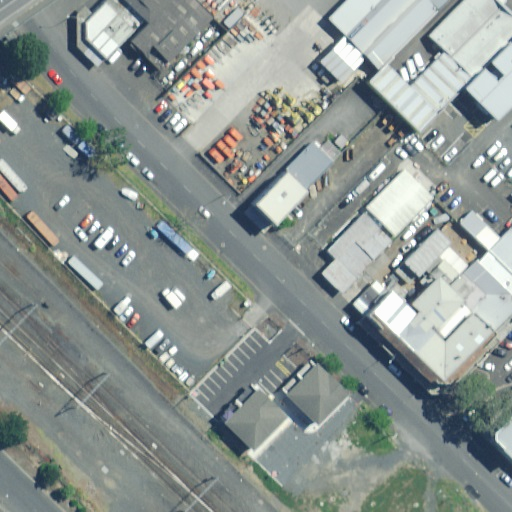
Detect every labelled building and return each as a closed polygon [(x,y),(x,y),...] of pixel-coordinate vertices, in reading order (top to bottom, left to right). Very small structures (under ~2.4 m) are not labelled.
[(103,0),(103,1),(130,30),(163,0),(103,0)] [(207,21),(187,0),(163,0),(130,30),(121,39),(151,72),(207,21)] [(258,0),(218,0),(207,12),(228,32),(258,0)] [(379,65),(441,0),(339,0),(326,14),(344,31),(319,57),(342,78),(366,53),(379,65)] [(511,29),(484,0),(460,0),(422,37),(440,56),(462,80),(511,32),(511,29)] [(130,30),(103,1),(73,28),(73,37),(96,62),(121,39),(130,30)] [(511,97),(511,32),(462,80),(452,89),(485,124),(511,97)] [(452,89),(462,80),(440,56),(402,91),(424,115),(452,89)] [(405,133),(424,115),(402,91),(375,63),(356,81),(405,133)] [(236,207),(258,231),(337,157),(314,134),(236,207)] [(449,207),(460,218),(467,211),(455,200),(449,207)] [(328,260),(347,279),(384,241),(355,213),(318,250),(328,260)] [(511,238),(505,232),(492,239),(467,215),(455,227),(470,242),(511,283),(511,238)] [(407,280),(420,267),(431,277),(400,310),(380,290),(379,295),(354,320),(427,390),(511,305),(469,264),(453,280),(430,257),(440,247),(426,232),(392,266),(407,280)] [(511,305),(511,303),(511,283),(470,242),(458,254),(469,264),(511,305)] [(333,293),(347,279),(328,260),(313,274),(333,293)] [(344,310),(354,320),(379,295),(369,285),(344,310)] [(343,393),(314,363),(279,396),(308,426),(343,393)] [(283,413),(253,384),(214,423),(244,452),(283,413)] [(511,401),(475,439),(509,473),(511,476),(511,401)]
